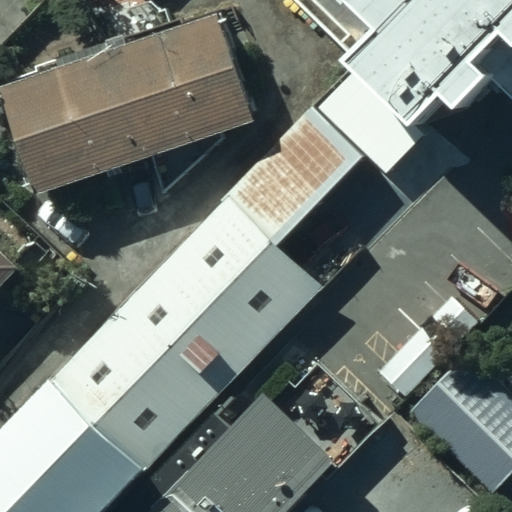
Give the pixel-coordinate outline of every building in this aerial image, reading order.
[(363,57),(333,88),(366,121),(395,92),(426,123),(458,91),(472,105),(497,79),(511,94),(511,0),(362,0),(383,21),(354,49),(363,57)] [(225,7),(7,82),(45,192),(263,117),(225,7)] [(0,307),(40,266),(0,227),(0,307)] [(511,390),(470,350),(413,409),(497,491),(511,475),(511,390)] [(120,427),(74,382),(0,456),(0,511),(126,511),(166,472),(120,427)] [(281,393),(166,511),(302,511),(352,460),(281,393)]
